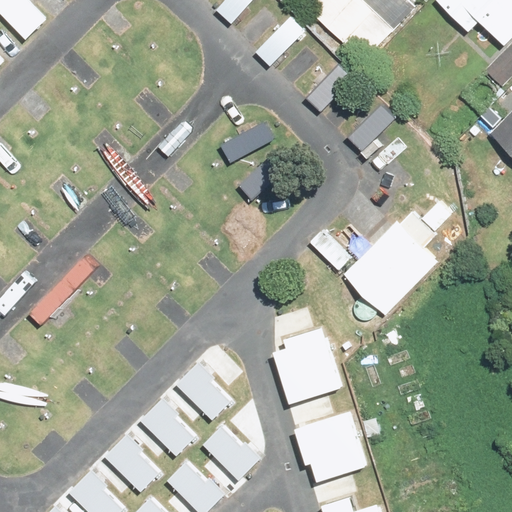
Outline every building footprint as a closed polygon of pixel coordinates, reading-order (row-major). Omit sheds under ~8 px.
[(48,0),(2,0),(37,35),(60,12),(48,0)] [(225,0),(223,3),(238,17),(253,0),(225,0)] [(318,0),(314,5),(370,59),(426,0),(318,0)] [(511,0),(445,0),(499,58),(511,46),(511,0)] [(260,42),(275,59),(310,26),(294,10),(260,42)] [(129,56),(163,30),(153,17),(119,43),(129,56)] [(0,36),(0,72),(18,55),(0,36)] [(94,37),(82,51),(111,78),(124,65),(94,37)] [(312,90),(329,105),(361,71),(345,55),(312,90)] [(160,60),(149,72),(173,94),(184,82),(160,60)] [(57,79),(44,92),(54,103),(47,110),(62,125),(82,105),(57,79)] [(353,130),(370,146),(402,111),(385,96),(353,130)] [(145,127),(124,105),(112,117),(134,138),(145,127)] [(84,137),(103,121),(91,107),(72,123),(84,137)] [(511,107),(492,128),(511,148),(511,107)] [(273,116),(224,138),(233,159),(282,137),(273,116)] [(16,121),(2,136),(23,157),(38,142),(16,121)] [(71,133),(55,149),(91,184),(107,167),(71,133)] [(201,158),(188,172),(209,192),(222,178),(201,158)] [(284,198),(256,170),(243,184),(272,211),(284,198)] [(30,178),(16,192),(46,223),(60,209),(30,178)] [(165,210),(151,224),(168,241),(182,226),(165,210)] [(399,215),(351,269),(392,305),(440,252),(399,215)] [(240,236),(221,217),(207,232),(226,250),(240,236)] [(14,255),(0,241),(0,267),(1,268),(14,255)] [(119,245),(107,257),(133,282),(145,270),(119,245)] [(202,286),(180,263),(165,277),(187,301),(202,286)] [(92,309),(72,287),(58,299),(78,322),(92,309)] [(54,347),(32,325),(18,340),(40,361),(54,347)] [(286,349),(272,353),(288,405),(341,389),(322,328),(283,340),(286,349)] [(92,341),(77,355),(106,385),(120,371),(92,341)] [(206,359),(184,382),(221,416),(239,398),(219,380),(224,375),(206,359)] [(20,400),(5,387),(9,382),(0,374),(0,410),(7,416),(20,400)] [(74,413),(49,389),(35,404),(59,428),(74,413)] [(165,390),(144,413),(180,448),(198,429),(179,411),(183,407),(165,390)] [(349,412),(293,429),(305,466),(310,464),(316,483),(366,467),(349,412)] [(209,437),(244,472),(267,450),(250,433),(245,437),(227,419),(209,437)] [(0,454),(2,457),(27,434),(15,421),(0,435),(0,454)] [(135,427),(113,450),(150,484),(168,466),(148,448),(153,443),(135,427)] [(173,473),(209,508),(231,486),(214,469),(210,473),(191,455),(173,473)] [(96,467),(74,490),(97,511),(123,511),(129,506),(110,488),(114,484),(96,467)] [(139,507),(144,511),(188,511),(181,504),(176,508),(157,489),(139,507)] [(349,497),(320,506),(322,511),(378,511),(376,505),(353,511),(349,497)] [(74,511),(61,499),(48,511),(74,511)]
